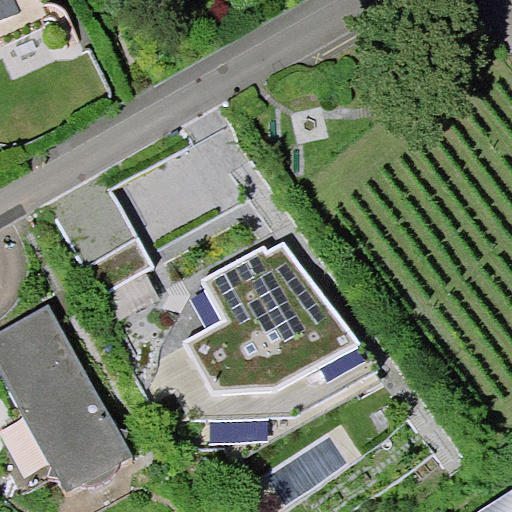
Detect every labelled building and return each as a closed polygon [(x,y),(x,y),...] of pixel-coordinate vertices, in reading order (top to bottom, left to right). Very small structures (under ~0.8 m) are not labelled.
[(0,0),(0,45),(50,22),(39,0),(0,0)] [(511,0),(481,0),(463,15),(499,60),(511,49),(511,0)] [(263,245),(202,279),(221,319),(182,341),(212,393),(275,390),(361,341),(283,241),(265,249),(263,245)] [(0,376),(24,420),(8,429),(36,479),(51,470),(66,498),(133,462),(48,307),(0,332),(0,376)] [(138,322),(110,337),(141,394),(169,379),(138,322)] [(511,511),(511,499),(490,511),(511,511)]
